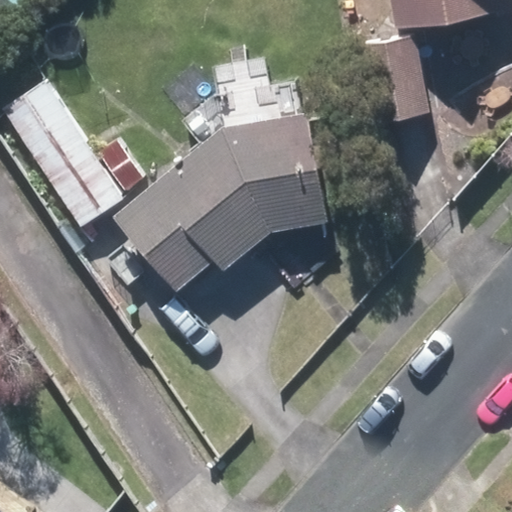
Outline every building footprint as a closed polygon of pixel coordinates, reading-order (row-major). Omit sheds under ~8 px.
[(511,0),(402,0),(405,19),(510,1),(511,10),(511,0)] [(423,28),(369,38),(382,115),(437,107),(423,28)] [(63,85),(19,114),(88,221),(133,192),(63,85)] [(238,117),(127,208),(188,282),(226,251),(233,260),(280,221),(339,213),(325,105),(238,117)] [(0,511),(36,511),(45,501),(0,466),(0,511)]
